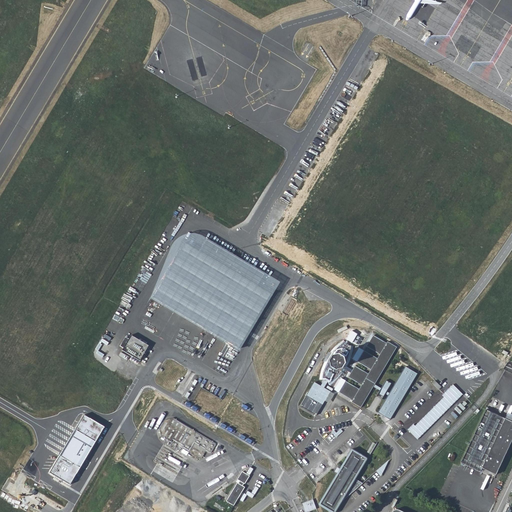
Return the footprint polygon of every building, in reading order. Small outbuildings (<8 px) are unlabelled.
[(171,242),(149,296),(151,298),(184,243),(271,294),(279,281),(195,232),(193,232),(192,232),(190,232),(188,232),(186,233),(184,233),(183,234),(181,234),(179,235),(178,236),(176,237),(175,238),(174,240),(172,241),(171,242)] [(151,298),(240,348),(271,294),(184,243),(151,298)] [(130,333),(120,350),(138,361),(148,344),(130,333)] [(354,400),(352,403),(362,408),(374,387),(375,385),(397,347),(388,342),(386,344),(373,336),(367,347),(380,355),(377,359),(364,352),(358,362),(371,370),(369,374),(355,367),(349,377),(362,385),(360,390),(346,382),(340,393),(354,400)] [(314,384),(307,397),(322,406),(330,393),(324,389),(327,384),(329,388),(333,385),(335,383),(337,381),(339,379),(341,377),(342,375),(344,371),(343,370),(344,367),(346,368),(347,366),(348,363),(349,360),(350,357),(351,354),(352,351),(352,347),(347,346),(344,344),(342,341),(338,344),(332,350),(328,355),(326,357),(328,359),(327,361),(325,361),(324,363),(322,367),(321,371),(320,376),(319,380),(319,382),(324,382),(321,387),(314,384)] [(142,364),(132,370),(136,373),(142,364)] [(389,396),(379,413),(382,414),(391,420),(418,374),(406,367),(390,393),(389,396)] [(380,391),(379,394),(384,397),(386,394),(387,392),(392,384),(386,380),(382,388),(380,391)] [(433,382),(439,389),(441,386),(436,380),(435,381),(433,382)] [(413,425),(408,429),(418,439),(464,393),(453,383),(443,393),(442,395),(444,396),(414,426),(413,425)] [(460,463),(479,472),(480,469),(494,475),(511,436),(511,423),(484,411),(460,463)] [(84,414),(50,472),(70,484),(104,426),(84,414)] [(330,511),(336,511),(343,502),(339,499),(340,497),(344,500),(352,479),(351,478),(352,477),(356,480),(365,465),(362,463),(363,461),(366,463),(369,459),(353,449),(319,505),(330,511)] [(377,472),(381,478),(391,461),(377,472)] [(234,507),(242,493),(244,488),(243,487),(244,485),(245,485),(250,477),(243,473),(238,481),(240,483),(239,485),(238,485),(227,502),(234,507)] [(303,503),(306,511),(308,511),(317,509),(314,499),(303,503)]
